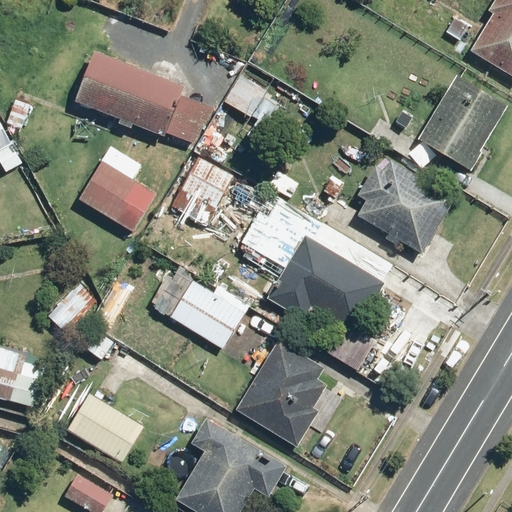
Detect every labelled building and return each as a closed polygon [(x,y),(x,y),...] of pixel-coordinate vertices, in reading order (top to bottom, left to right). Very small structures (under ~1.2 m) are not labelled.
[(469,56),(511,81),(511,0),(497,0),(488,15),(492,17),(469,56)] [(94,55),(74,105),(163,141),(165,136),(193,147),(214,111),(180,99),(183,91),(94,55)] [(268,93),(241,77),(224,105),(251,121),(268,93)] [(455,80),(417,144),(440,161),(470,174),(507,110),(479,98),(455,80)] [(101,165),(78,204),(131,235),(154,197),(131,183),(140,167),(110,149),(101,165)] [(356,220),(422,257),(454,201),(389,163),(383,175),(375,170),(357,200),(366,204),(356,220)] [(273,203),(237,183),(227,200),(263,220),(273,203)] [(384,287),(304,240),(266,303),(301,323),(309,310),(355,336),(384,287)] [(174,272),(152,311),(225,354),(248,315),(174,272)] [(50,321),(55,325),(40,344),(65,365),(88,338),(75,328),(98,300),(80,285),(50,321)] [(145,360),(112,340),(98,362),(131,382),(164,402),(177,379),(145,360)] [(277,344),(235,412),(296,450),(317,417),(310,413),(325,389),(315,384),(322,372),(277,344)] [(29,358),(0,351),(0,402),(31,410),(37,383),(24,380),(29,358)] [(107,372),(91,361),(77,380),(94,392),(107,372)] [(96,398),(89,394),(66,434),(123,466),(146,427),(108,405),(115,393),(102,386),(96,398)] [(286,471),(206,423),(191,448),(203,455),(174,502),(190,511),(241,511),(254,492),(268,500),(286,471)] [(104,511),(113,497),(74,475),(61,497),(86,511),(104,511)]
